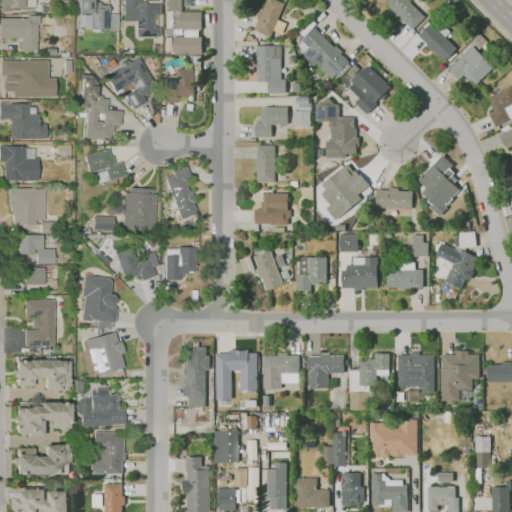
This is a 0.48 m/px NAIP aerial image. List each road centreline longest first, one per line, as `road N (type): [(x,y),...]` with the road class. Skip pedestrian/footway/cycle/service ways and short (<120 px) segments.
road 1 (residential): [(332,0),(451,127),(511,307)]
road 2 (residential): [(158,325),(511,323)]
road 3 (residential): [(221,0),(222,322)]
road 4 (residential): [(158,325),(160,511)]
